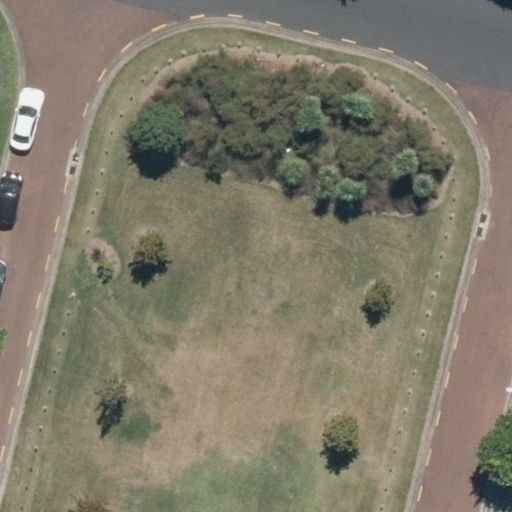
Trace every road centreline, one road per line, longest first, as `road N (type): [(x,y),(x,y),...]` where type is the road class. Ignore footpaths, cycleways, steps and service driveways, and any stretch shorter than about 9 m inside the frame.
road 1 (residential): [(0,385),(90,0)]
road 2 (residential): [(511,211),(436,511)]
